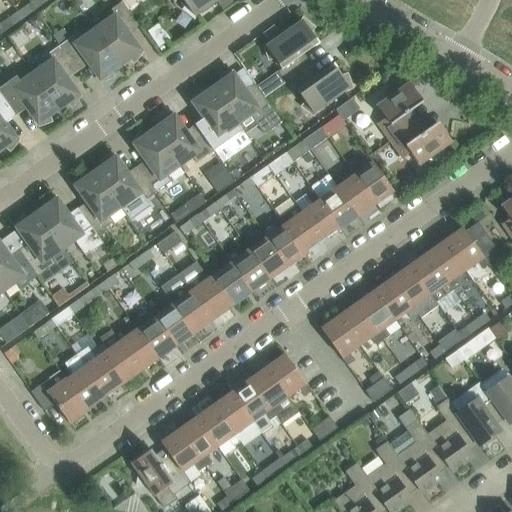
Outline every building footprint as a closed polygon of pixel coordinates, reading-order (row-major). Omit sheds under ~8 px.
[(182,0),(188,7),(183,11),(194,20),(198,16),(219,0),(182,0)] [(95,31),(120,67),(129,60),(134,64),(143,54),(141,52),(126,32),(137,25),(122,3),(103,16),(107,22),(95,31)] [(18,13),(22,20),(32,13),(27,6),(18,13)] [(140,7),(132,13),(138,22),(144,18),(144,12),(140,7)] [(18,13),(0,25),(0,26),(4,32),(22,20),(18,13)] [(37,16),(29,22),(35,30),(43,24),(37,16)] [(277,72),(286,84),(307,68),(300,58),(319,45),(318,44),(310,33),(314,29),(303,19),(299,24),(269,46),(263,48),(268,61),(274,59),(281,70),(277,72)] [(71,38),(59,47),(75,69),(86,61),(89,65),(100,81),(101,84),(113,79),(111,73),(120,67),(95,31),(83,40),(78,33),(71,38)] [(33,75),(58,111),(67,104),(72,108),(81,98),(79,96),(64,76),(75,69),(59,47),(41,60),(45,66),(33,75)] [(307,68),(286,84),(294,95),(298,93),(306,104),(302,108),(313,117),(316,113),(347,91),(352,89),(347,75),(342,77),(334,66),(315,79),(307,68)] [(222,83),(213,89),(238,125),(250,116),(255,122),(264,116),(274,129),(282,124),(264,99),(257,88),(247,95),(234,76),(233,75),(232,72),(220,77),(222,83)] [(16,117),(27,109),(38,125),(39,128),(51,123),(49,117),(58,111),(33,75),(21,84),(16,77),(0,89),(0,94),(13,113),(16,117)] [(386,100),(377,107),(386,119),(377,125),(390,143),(415,125),(420,121),(412,111),(421,105),(423,103),(419,98),(409,84),(400,90),(388,88),(386,100)] [(199,92),(191,102),(193,104),(204,119),(195,126),(198,130),(213,152),(243,131),(238,125),(213,89),(204,96),(199,92)] [(13,113),(0,94),(0,152),(5,148),(10,152),(19,142),(17,140),(5,125),(16,117),(13,113)] [(213,152),(198,130),(188,137),(174,117),(174,114),(161,119),(163,124),(154,131),(179,167),(192,158),(196,164),(213,152)] [(321,129),(328,139),(347,127),(339,116),(331,122),(321,129)] [(415,125),(390,143),(402,160),(411,154),(419,167),(428,160),(441,162),(443,150),(452,143),(442,130),(438,124),(436,125),(427,132),(420,121),(415,125)] [(321,129),(303,141),(310,151),(328,139),(321,129)] [(148,165),(139,172),(154,194),(172,181),(167,175),(179,167),(154,131),(145,137),(140,133),(132,144),(134,145),(148,165)] [(303,141),(286,154),(293,163),(310,151),(303,141)] [(268,166),(275,176),(293,163),(286,154),(268,166)] [(104,166),(95,173),(121,208),(133,200),(137,206),(154,194),(139,172),(130,178),(116,158),(115,156),(102,160),(104,166)] [(222,164),(213,171),(221,182),(215,186),(218,191),(233,181),(222,164)] [(356,164),(349,169),(375,205),(376,204),(380,210),(391,202),(387,196),(393,192),(373,164),(362,172),(356,164)] [(257,189),(275,176),(268,166),(250,179),(255,186),(257,189)] [(348,182),(338,189),(357,217),(375,205),(349,169),(343,174),(348,182)] [(89,207),(80,213),(96,235),(113,223),(109,217),(121,208),(95,173),(86,179),(82,175),(73,185),(75,187),(89,207)] [(311,189),(314,194),(340,230),(357,217),(338,189),(328,176),(311,189)] [(250,179),(241,186),(245,192),(255,186),(250,179)] [(511,190),(510,201),(501,207),(510,220),(502,225),(511,239),(511,190)] [(233,191),(215,204),(220,211),(238,198),(233,191)] [(313,207),(302,215),(322,242),(340,230),(314,194),(307,199),(313,207)] [(46,208),(37,214),(62,250),(74,241),(86,257),(103,245),(96,235),(80,213),(71,220),(57,200),(56,197),(44,202),(46,208)] [(215,204),(198,216),(202,223),(220,211),(215,204)] [(185,205),(170,216),(176,224),(191,214),(185,205)] [(297,206),(279,219),(304,255),(322,242),(302,215),(297,206)] [(22,255),(37,277),(54,265),(50,259),(62,250),(37,214),(28,221),(23,217),(14,227),(17,229),(31,249),(22,255)] [(198,216),(179,229),(184,236),(202,223),(198,216)] [(278,232),(267,239),(287,267),(304,255),(279,219),(272,224),(278,232)] [(464,230),(445,243),(465,271),(475,284),(487,276),(483,270),(489,266),(487,263),(479,252),(465,232),(464,230)] [(175,233),(165,240),(157,246),(164,255),(182,242),(175,233)] [(287,267),(267,239),(256,247),(251,239),(244,244),(269,280),(287,267)] [(465,271),(445,243),(428,255),(453,291),(460,286),(454,278),(465,271)] [(0,286),(3,292),(16,283),(20,289),(37,277),(22,255),(12,262),(0,244),(0,286)] [(243,257),(232,265),(252,292),(269,280),(244,244),(237,249),(243,257)] [(489,244),(479,252),(487,263),(498,256),(489,244)] [(139,258),(144,265),(154,258),(149,251),(139,258)] [(428,255),(410,268),(430,296),(441,288),(446,296),(453,291),(428,255)] [(139,258),(129,265),(134,272),(144,265),(139,258)] [(252,292),(232,265),(221,272),(215,264),(208,269),(214,277),(211,279),(231,307),(234,305),(252,292)] [(430,296),(410,268),(393,280),(418,316),(420,319),(438,306),(430,296)] [(203,273),(185,286),(211,321),(229,309),(231,307),(211,279),(209,281),(203,273)] [(114,276),(104,283),(109,290),(118,283),(114,276)] [(393,280),(375,293),(395,321),(405,313),(411,321),(418,316),(393,280)] [(109,290),(104,283),(94,290),(99,297),(109,290)] [(185,286),(168,298),(193,334),(211,321),(185,286)] [(63,289),(55,295),(62,305),(70,299),(63,289)] [(395,321),(375,293),(357,305),(383,341),(390,337),(384,328),(395,321)] [(505,310),(511,304),(511,297),(510,296),(501,303),(505,310)] [(156,319),(175,346),(193,334),(168,298),(161,303),(166,311),(156,319)] [(69,308),(73,315),(83,308),(78,301),(69,308)] [(42,303),(0,328),(0,331),(7,342),(50,316),(42,303)] [(357,305),(340,318),(359,346),(370,338),(376,346),(383,341),(357,305)] [(69,308),(51,321),(56,327),(73,315),(69,308)] [(150,311),(132,323),(158,359),(175,346),(156,319),(150,311)] [(479,328),(489,321),(485,314),(475,321),(479,328)] [(359,346),(340,318),(322,331),(347,367),(354,362),(349,354),(359,346)] [(479,328),(475,321),(465,328),(470,335),(479,328)] [(502,321),(492,328),(498,338),(508,331),(502,321)] [(131,336),(120,344),(140,372),(158,359),(132,323),(125,328),(131,336)] [(48,333),(43,326),(33,333),(38,340),(48,333)] [(444,353),(462,340),(454,330),(437,343),(439,346),(444,353)] [(104,343),(97,348),(123,384),(140,372),(120,344),(112,331),(101,339),(104,343)] [(434,360),(444,353),(439,346),(430,353),(434,360)] [(15,347),(5,354),(12,365),(22,357),(15,347)] [(87,349),(76,356),(105,397),(123,384),(97,348),(90,353),(87,349)] [(458,351),(445,360),(452,369),(464,360),(458,351)] [(68,369),(62,373),(87,409),(88,409),(105,397),(76,356),(65,365),(68,369)] [(286,356),(268,369),(287,397),(298,389),(304,398),(311,392),(286,356)] [(399,363),(392,368),(396,373),(402,369),(399,363)] [(409,378),(419,371),(414,364),(404,371),(409,378)] [(287,397),(268,369),(250,382),(275,418),(281,425),(298,413),(287,397)] [(501,370),(484,382),(490,391),(488,392),(487,393),(506,419),(505,419),(510,425),(511,424),(511,382),(511,383),(501,370)] [(409,378),(404,371),(394,378),(399,385),(409,378)] [(31,393),(45,413),(56,405),(69,424),(89,410),(88,409),(87,409),(62,373),(61,372),(31,393)] [(378,372),(369,379),(373,386),(383,379),(378,372)] [(373,386),(365,392),(373,403),(391,390),(383,379),(373,386)] [(250,382),(232,394),(261,435),(273,427),(270,422),(275,418),(250,382)] [(481,382),(450,404),(457,414),(480,446),(479,446),(480,447),(495,436),(499,434),(500,432),(499,431),(496,426),(505,419),(506,419),(487,393),(488,392),(482,384),(481,382)] [(232,394),(215,407),(240,443),(244,448),(252,459),(259,454),(251,442),(261,435),(232,394)] [(452,472),(467,461),(469,453),(479,446),(480,446),(447,400),(436,408),(446,422),(427,435),(409,410),(449,467),(449,468),(452,472)] [(215,407),(197,419),(217,447),(228,439),(233,448),(240,443),(215,407)] [(378,409),(370,414),(374,421),(382,415),(378,409)] [(439,474),(449,468),(449,467),(409,410),(398,418),(415,444),(397,457),(387,443),(386,443),(419,489),(418,489),(421,493),(442,479),(439,474)] [(319,442),(337,429),(329,418),(311,430),(319,442)] [(217,447),(197,419),(179,432),(205,468),(212,463),(206,455),(217,447)] [(205,468),(179,432),(161,445),(165,450),(166,450),(182,472),(192,464),(198,473),(205,468)] [(382,436),(374,441),(379,448),(386,443),(387,443),(382,436)] [(302,454),(311,447),(307,441),(297,448),(302,454)] [(419,489),(386,443),(379,448),(375,451),(385,465),(367,478),(357,464),(356,465),(389,510),(388,511),(389,511),(394,511),(412,500),(409,496),(418,489),(419,489)] [(302,454),(297,448),(287,455),(292,461),(302,454)] [(165,450),(156,457),(152,453),(151,451),(132,464),(131,465),(138,474),(136,486),(148,488),(164,509),(177,500),(174,495),(190,484),(182,472),(166,450),(165,450)] [(386,511),(388,511),(389,510),(356,465),(345,473),(355,487),(335,502),(333,500),(332,500),(340,511),(386,511)] [(262,473),(266,479),(276,472),(272,466),(262,473)] [(256,486),(266,479),(262,473),(252,480),(256,486)] [(231,504),(241,497),(236,491),(226,498),(231,504)] [(231,504),(226,498),(217,505),(221,511),(231,504)]
